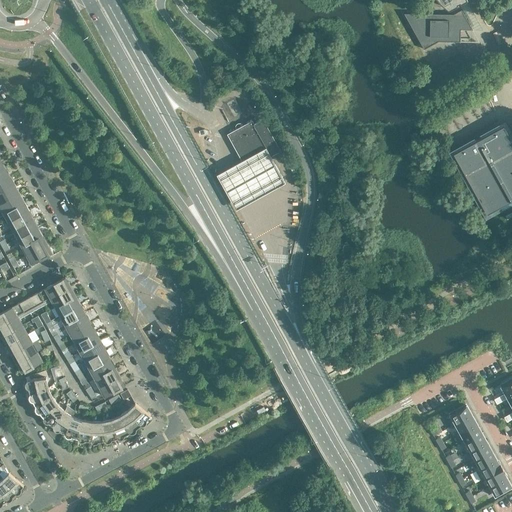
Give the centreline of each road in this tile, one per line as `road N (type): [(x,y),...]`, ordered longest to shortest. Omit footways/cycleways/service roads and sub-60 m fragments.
road 1 (trunk): [(364,467),(120,27)]
road 2 (trunk): [(28,22),(53,37),(190,216),(249,312),(263,317)]
road 3 (trunk): [(297,318),(307,167),(260,81),(177,0)]
road 4 (trunk): [(88,0),(263,317)]
road 5 (residential): [(66,491),(178,430),(81,250)]
road 6 (residential): [(81,250),(0,103)]
road 7 (trunk): [(263,317),(344,462)]
road 8 (trunk): [(364,467),(365,450),(297,318)]
road 9 (residential): [(66,491),(0,370)]
road 10 (trunk): [(201,116),(199,67),(162,0)]
road 11 (trunk): [(201,116),(167,89),(136,34),(120,27)]
